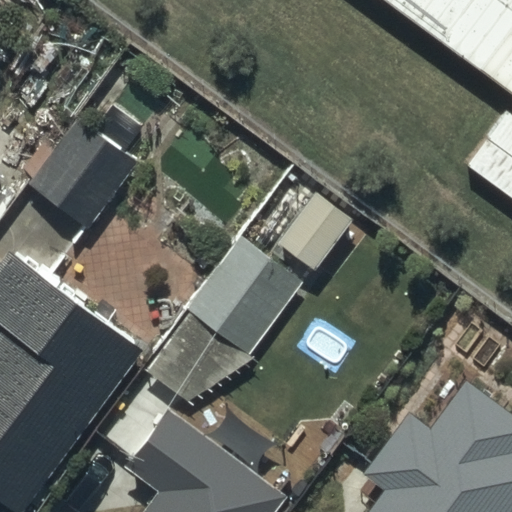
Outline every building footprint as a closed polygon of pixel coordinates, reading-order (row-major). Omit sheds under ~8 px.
[(511,0),(368,0),(511,100),(511,0)] [(132,157),(71,114),(26,178),(87,222),(132,157)] [(348,212),(311,186),(276,236),(312,262),(348,212)] [(185,303),(188,305),(143,365),(185,397),(252,353),(247,349),(300,278),(239,232),(185,303)] [(0,493),(17,506),(138,342),(6,244),(0,251),(0,493)] [(511,405),(464,371),(428,421),(410,408),(365,469),(380,480),(356,511),(509,511),(511,508),(511,405)] [(266,511),(284,488),(164,400),(120,460),(153,484),(132,511),(266,511)]
